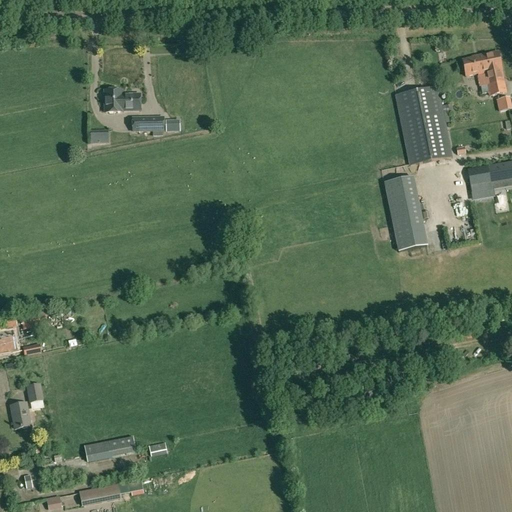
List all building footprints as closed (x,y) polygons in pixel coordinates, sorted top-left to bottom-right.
[(503,83),(501,72),(502,72),(498,52),(480,56),(484,76),(485,75),(487,86),(480,88),(482,95),(489,94),(490,97),(506,94),(504,83),(503,83)] [(478,75),(478,77),(484,76),(480,56),(472,58),(472,59),(462,61),(465,78),(478,75)] [(451,158),(437,88),(396,97),(410,167),(451,158)] [(109,92),(105,92),(106,114),(122,114),(122,112),(140,111),(140,96),(122,97),(122,92),(118,92),(117,90),(110,90),(109,92)] [(503,114),(511,111),(511,98),(500,100),(503,114)] [(133,120),(133,133),(164,132),(164,119),(133,120)] [(511,165),(488,169),(491,185),(511,181),(511,165)] [(397,181),(396,171),(386,172),(387,182),(397,181)] [(466,195),(472,193),(469,182),(463,184),(466,195)] [(423,227),(417,198),(388,204),(394,233),(423,227)] [(47,327),(45,319),(48,319),(47,311),(20,317),(20,318),(5,321),(6,330),(17,328),(17,325),(22,324),(23,331),(47,327)] [(0,334),(0,353),(16,351),(12,332),(0,334)] [(38,347),(25,350),(26,356),(39,354),(38,347)] [(359,360),(358,354),(326,360),(327,370),(344,367),(344,363),(359,360)] [(376,380),(401,375),(400,367),(374,372),(376,380)] [(43,403),(39,386),(26,389),(30,406),(43,403)] [(26,405),(11,407),(15,431),(31,428),(26,405)] [(117,441),(84,448),(87,464),(120,457),(117,441)] [(165,444),(148,447),(151,459),(167,456),(165,444)] [(24,478),(27,490),(33,489),(30,477),(24,478)] [(129,484),(118,486),(120,496),(131,494),(129,484)] [(118,486),(79,493),(82,508),(121,501),(120,496),(118,486)] [(66,511),(65,499),(50,500),(51,511),(66,511)]
